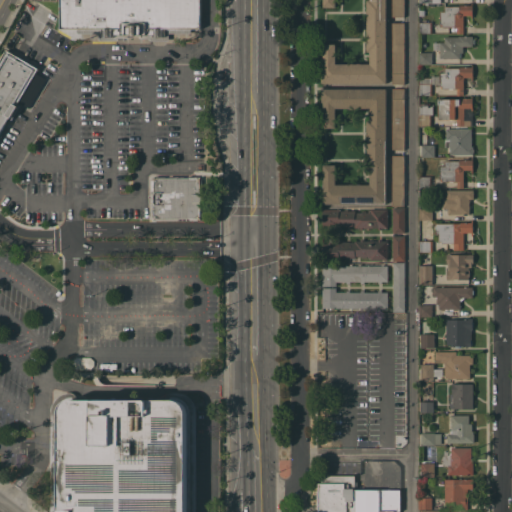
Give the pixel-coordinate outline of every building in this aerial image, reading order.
[(199,0),(199,28),(190,28),(190,32),(190,33),(168,32),(168,38),(168,39),(150,39),(149,39),(148,37),(139,37),(139,34),(128,34),(128,37),(127,37),(117,37),(117,38),(117,39),(99,39),(98,39),(98,38),(98,32),(77,33),(76,32),(76,28),(59,28),(59,0),(199,0)] [(387,0),(387,82),(322,82),(322,69),(324,69),(324,43),(336,43),(336,63),(370,63),(370,51),(367,51),(367,0),(336,0),(336,6),(324,6),(324,0),(387,0)] [(392,0),(404,0),(404,16),(392,16),(392,0)] [(464,33),(457,33),(457,26),(442,26),(441,26),(441,11),(445,11),(445,5),(459,5),(459,4),(472,4),(471,2),(473,2),(473,6),(474,8),(474,11),(473,12),(473,17),(472,17),(472,15),(464,15),(464,33)] [(432,21),(432,33),(420,33),(420,21),(432,21)] [(404,83),(392,83),(392,22),(404,22),(404,83)] [(440,57),(440,49),(433,49),(433,41),(445,41),(445,36),(459,36),(459,35),(473,35),(473,37),(474,37),(475,38),(475,43),(474,43),(473,44),(473,45),(463,45),(463,52),(461,52),(461,57),(460,57),(440,57)] [(9,117),(0,132),(0,60),(7,49),(39,68),(18,103),(21,105),(13,119),(9,117)] [(420,63),(420,52),(432,52),(432,64),(420,63)] [(464,94),(457,94),(457,88),(443,88),(443,87),(441,87),(441,85),(441,72),(445,72),(445,67),(459,67),(459,66),(472,66),(472,64),(473,64),(473,68),(474,70),(474,73),(473,73),(473,79),(472,79),(472,77),(464,77),(464,94)] [(420,95),(420,77),(431,77),(431,75),(439,75),(439,83),(432,83),(432,95),(420,95)] [(405,148),(392,148),(393,87),(405,87),(405,148)] [(387,203),(322,203),(322,190),(324,190),(324,164),(336,164),(336,184),(370,184),(370,171),(367,171),(367,120),(370,120),(370,107),(336,107),(336,127),(324,127),(324,101),(322,101),(322,88),(387,88),(387,203)] [(473,100),(474,101),(474,104),(473,105),(473,110),(474,110),(474,125),(457,125),(457,119),(439,119),(439,104),(438,104),(438,98),(460,98),(460,97),(472,97),(472,95),(473,95),(473,100)] [(431,125),(420,125),(420,105),(421,105),(421,103),(429,103),(429,106),(431,106),(431,105),(433,105),(433,114),(431,114),(431,125)] [(472,128),(472,146),(473,146),(473,154),(450,154),(450,147),(444,147),(444,138),(446,138),(446,128),(472,128)] [(422,156),(422,144),(435,144),(435,156),(422,156)] [(405,205),(392,205),(392,154),(404,154),(405,205)] [(464,187),(457,187),(457,181),(441,180),(441,178),(441,165),(445,165),(445,160),(460,160),(460,159),(472,159),(472,157),(473,157),(473,162),(474,162),(474,165),(473,166),(473,172),(472,172),(472,169),(464,169),(464,187)] [(152,216),(152,201),(152,194),(152,190),(151,190),(151,180),(154,180),(154,178),(153,178),(153,177),(153,176),(154,176),(154,175),(198,175),(198,177),(199,177),(199,176),(200,176),(201,176),(201,177),(200,178),(200,179),(201,179),(201,195),(202,195),(202,200),(202,216),(200,216),(200,217),(201,217),(201,218),(200,219),(198,218),(198,220),(156,220),(156,218),(155,218),(154,219),(153,219),(153,218),(154,217),(154,216),(152,216)] [(431,176),(431,187),(420,187),(420,175),(431,176)] [(474,189),(474,198),(470,198),(470,201),(470,205),(470,206),(470,208),(470,209),(470,213),(448,213),(448,211),(448,209),(448,208),(443,208),(443,197),(447,197),(447,189),(474,189)] [(393,207),(405,207),(405,232),(393,232),(393,207)] [(420,219),(420,207),(433,207),(433,219),(420,219)] [(382,227),(382,229),(378,229),(378,227),(364,227),(364,229),(360,229),(360,227),(355,227),(355,226),(350,226),(342,226),(339,226),(339,224),(332,224),(332,226),(328,226),(328,224),(324,224),(324,225),(323,225),(323,208),(340,208),(340,210),(345,210),(345,208),(348,208),(348,210),(355,210),(355,211),(362,211),(362,210),(366,210),(366,211),(368,211),(368,209),(371,209),(371,208),(388,208),(388,227),(382,227)] [(461,222),(471,222),(471,220),(473,220),(473,225),(474,226),(474,228),(473,229),(473,235),(471,235),(471,232),(464,232),(464,249),(454,249),(454,242),(442,242),(442,240),(439,240),(439,233),(436,233),(436,229),(435,228),(435,225),(436,224),(436,222),(461,222)] [(405,260),(393,260),(393,235),(405,235),(405,260)] [(371,259),(371,258),(368,258),(368,256),(366,256),(367,257),(362,257),(362,255),(356,256),(356,257),(348,257),(348,259),(345,259),(345,257),(339,257),(339,258),(323,259),(323,242),(324,242),(324,243),(328,243),(328,241),(332,241),(332,243),(339,243),(339,241),(342,241),(350,241),(355,241),(355,240),(360,240),(360,238),(364,238),(364,240),(378,240),(378,238),(382,238),(382,240),(387,240),(388,259),(371,259)] [(432,240),(433,251),(420,251),(420,240),(432,240)] [(473,253),(473,263),(470,263),(470,266),(469,266),(469,279),(447,279),(447,269),(448,269),(448,262),(447,262),(447,253),(473,253)] [(405,311),(393,311),(393,262),(405,262),(405,311)] [(327,265),(327,263),(329,263),(329,265),(350,265),(350,263),(352,263),(352,265),(359,265),(359,263),(361,263),(361,265),(381,265),(381,263),(384,263),(384,265),(388,265),(388,281),(382,281),(382,283),(378,283),(378,281),(364,281),(364,283),(361,283),(361,281),(350,281),(350,283),(346,283),(346,281),(336,281),(336,285),(322,285),(322,265),(327,265)] [(432,284),(420,284),(420,264),(433,264),(432,284)] [(453,308),(453,310),(450,310),(450,308),(439,308),(439,303),(437,303),(437,296),(433,296),(433,286),(473,286),(473,288),(474,290),(474,293),(473,294),(473,297),(465,297),(464,298),(463,299),(461,300),(460,300),(460,308),(453,308)] [(350,291),(361,291),(361,289),(364,289),(364,291),(378,291),(378,289),(382,289),(382,291),(388,291),(388,307),(384,307),(384,309),(382,309),(382,307),(361,307),(361,309),(359,309),(359,307),(352,307),(352,309),(350,309),(350,307),(329,307),(329,308),(327,308),(327,307),(322,307),(322,287),(336,287),(336,291),(346,291),(346,289),(350,289),(350,291)] [(432,304),(432,316),(420,316),(420,304),(432,304)] [(447,319),(465,319),(465,318),(473,318),(473,320),(474,321),(474,325),(473,326),(473,329),(472,329),(472,339),(471,339),(472,340),(472,343),(471,345),(471,346),(466,346),(466,345),(458,345),(458,347),(454,347),(454,345),(452,345),(452,344),(447,344),(447,319)] [(435,347),(421,347),(421,333),(435,333),(435,347)] [(457,350),(457,354),(474,354),(473,363),(470,363),(470,378),(445,378),(445,362),(435,362),(435,350),(457,350)] [(421,363),(434,363),(434,368),(443,368),(443,375),(434,375),(434,379),(421,379),(421,363)] [(473,408),(453,407),(453,394),(452,394),(452,390),(451,390),(451,387),(452,387),(452,382),(454,382),(454,383),(474,383),(473,408)] [(51,511),(51,410),(51,407),(52,404),(53,402),(55,399),(58,396),(60,394),(62,393),(66,392),(69,391),(71,391),(73,392),(74,393),(76,394),(77,396),(77,397),(76,399),(166,399),(166,397),(166,396),(167,394),(169,393),(171,392),(173,391),(179,392),(182,392),(184,393),(188,395),(190,397),(192,398),(194,401),(195,405),(196,409),(196,511),(51,511)] [(421,412),(421,401),(434,401),(434,411),(421,412)] [(451,433),(451,429),(452,429),(452,428),(451,428),(451,426),(452,426),(452,425),(451,425),(451,423),(452,423),(452,420),(450,420),(450,417),(451,417),(451,414),(469,414),(469,423),(472,423),(472,430),(474,430),(474,433),(474,442),(447,442),(447,433),(451,433)] [(422,444),(422,432),(435,432),(435,433),(441,433),(441,444),(436,443),(436,444),(422,444)] [(448,474),(448,465),(448,454),(451,454),(451,447),(472,447),(472,459),(473,459),(473,474),(448,474)] [(434,476),(421,475),(421,462),(435,462),(434,476)] [(393,511),(399,511),(399,489),(354,489),(354,475),(318,475),(317,511),(393,511)] [(473,478),(473,479),(474,481),(474,485),(473,486),(473,488),(468,488),(468,509),(450,509),(450,503),(445,503),(445,478),(473,478)] [(420,509),(420,508),(420,497),(432,497),(432,508),(429,508),(429,509),(420,509)]
